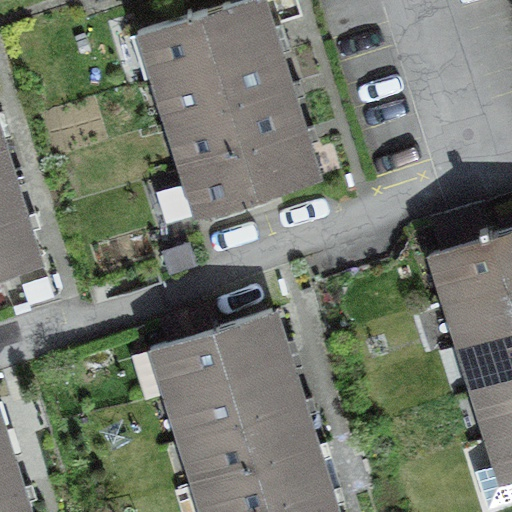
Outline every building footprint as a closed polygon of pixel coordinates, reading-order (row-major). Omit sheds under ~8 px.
[(158,87),(284,47),(268,0),(266,0),(143,40),(158,87)] [(298,92),(284,47),(158,87),(173,133),(298,92)] [(312,135),(298,92),(173,133),(187,175),(312,135)] [(0,182),(18,176),(3,131),(0,132),(0,182)] [(327,180),(312,135),(187,175),(201,221),(327,180)] [(0,230),(33,220),(18,176),(0,182),(0,230)] [(0,286),(49,270),(33,220),(0,230),(0,286)] [(448,296),(511,275),(511,236),(436,260),(448,296)] [(511,321),(511,275),(448,296),(461,337),(511,321)] [(171,403),(296,363),(281,316),(156,356),(171,403)] [(511,384),(511,321),(461,337),(479,395),(511,384)] [(310,405),(296,363),(171,403),(184,446),(310,405)] [(511,435),(511,384),(479,395),(494,442),(511,435)] [(0,449),(13,446),(0,405),(0,449)] [(325,451),(310,405),(184,446),(199,491),(325,451)] [(511,486),(511,435),(494,442),(509,488),(511,486)] [(0,502),(28,494),(13,446),(0,449),(0,502)] [(275,511),(338,492),(325,451),(199,491),(205,511),(275,511)] [(344,511),(338,492),(275,511),(344,511)] [(0,511),(34,511),(28,494),(0,502),(0,511)]
